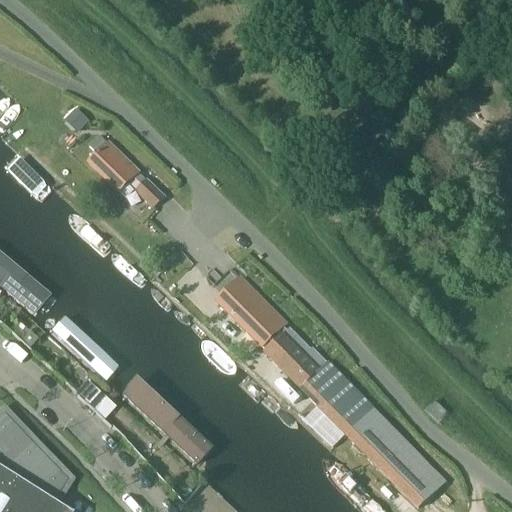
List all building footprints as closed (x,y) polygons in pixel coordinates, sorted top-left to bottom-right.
[(88,123),(76,111),(67,121),(79,132),(88,123)] [(99,137),(89,148),(96,155),(97,156),(90,164),(119,193),(128,184),(129,185),(136,192),(135,192),(154,210),(165,199),(147,181),(146,182),(139,176),(138,174),(108,145),(107,144),(99,137)] [(13,279),(0,268),(0,298),(12,309),(15,311),(30,325),(45,306),(31,294),(22,285),(13,279)] [(240,280),(216,303),(247,334),(253,328),(267,343),(261,349),(266,354),(284,337),(291,344),(298,337),(290,330),(287,332),(283,328),(286,326),(240,280)] [(60,321),(44,338),(96,386),(103,393),(119,375),(60,321)] [(30,334),(21,344),(29,350),(38,341),(30,334)] [(266,354),(264,355),(346,437),(418,510),(445,484),(373,410),(312,350),(304,358),(291,344),(284,337),(266,354)] [(118,407),(122,411),(176,461),(179,464),(191,476),(208,458),(198,449),(135,390),(118,407)] [(84,404),(93,413),(104,401),(95,393),(84,404)] [(113,409),(104,401),(93,413),(102,421),(113,409)] [(447,421),(449,414),(450,412),(439,402),(431,406),(427,410),(442,425),(447,421)] [(0,511),(61,511),(52,506),(67,482),(4,417),(0,420),(0,446),(8,455),(0,461),(0,511)]
